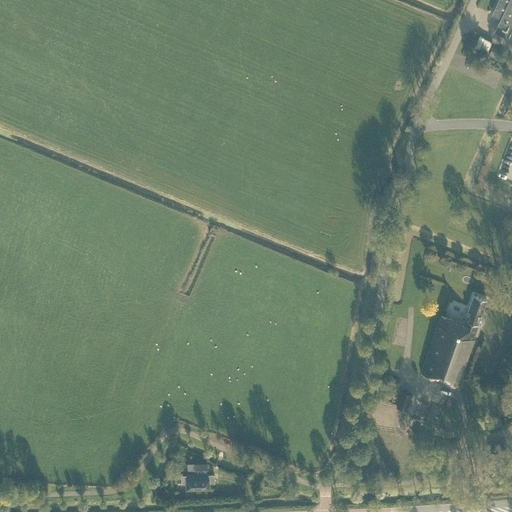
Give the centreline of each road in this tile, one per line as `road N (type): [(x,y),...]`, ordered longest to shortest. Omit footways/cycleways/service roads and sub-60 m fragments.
road 1 (unclassified): [(327,484),(356,428),(418,119)]
road 2 (residential): [(327,484),(178,429),(161,437),(117,490),(0,496)]
